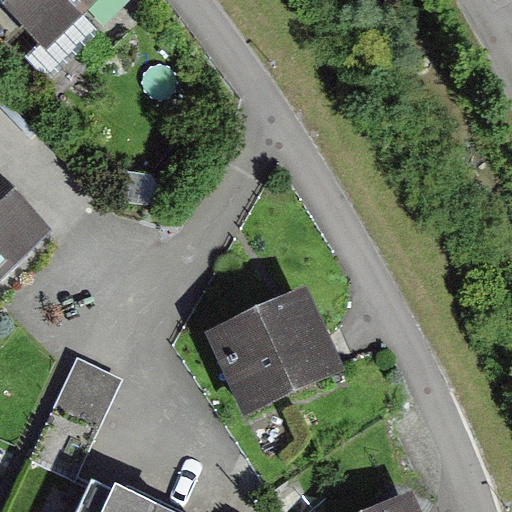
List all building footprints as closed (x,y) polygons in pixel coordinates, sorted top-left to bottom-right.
[(115,0),(0,0),(0,10),(49,62),(115,0)] [(0,276),(47,235),(0,181),(0,276)] [(346,373),(310,293),(215,336),(251,416),(346,373)] [(83,360),(60,415),(104,433),(127,379),(83,360)] [(130,511),(36,470),(17,511),(130,511)] [(418,511),(412,497),(378,511),(418,511)]
